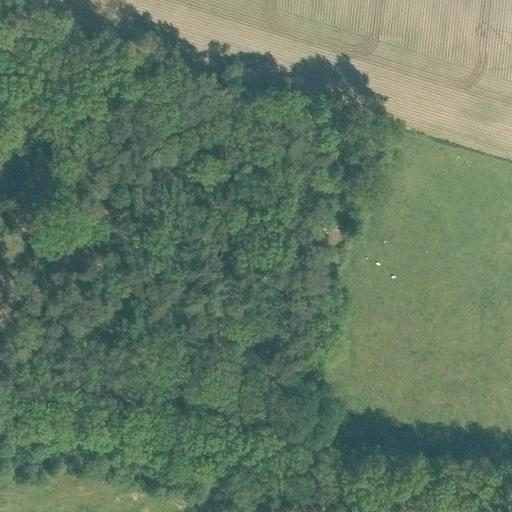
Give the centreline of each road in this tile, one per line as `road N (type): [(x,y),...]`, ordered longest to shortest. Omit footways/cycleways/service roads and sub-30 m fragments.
road 1 (track): [(248,460),(511,490)]
road 2 (track): [(248,460),(0,428)]
